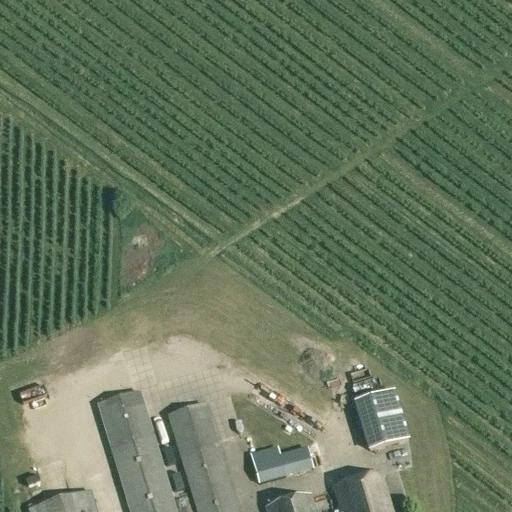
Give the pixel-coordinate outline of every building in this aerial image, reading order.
[(206,406),(167,417),(177,449),(195,511),(176,511),(157,449),(140,393),(96,406),(109,449),(128,511),(237,511),(218,449),(206,406)] [(367,449),(368,453),(384,449),(409,442),(394,393),(354,405),(367,449)] [(307,449),(280,456),(278,449),(278,448),(275,449),(250,456),(258,486),(313,471),(307,449)] [(391,511),(381,477),(334,491),(340,511),(391,511)] [(28,511),(97,511),(91,492),(28,511)] [(315,511),(311,496),(264,510),(264,511),(315,511)]
